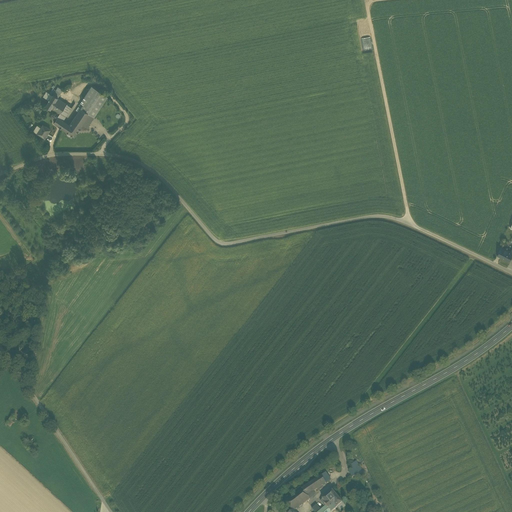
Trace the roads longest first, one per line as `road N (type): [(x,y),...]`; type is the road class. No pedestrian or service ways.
road 1 (unclassified): [(511,273),(378,216),(220,243),(155,173),(117,155),(45,155),(0,174)]
road 2 (secondary): [(248,511),(330,440),(511,326)]
road 3 (track): [(366,0),(410,225)]
road 4 (unclassified): [(0,346),(110,511)]
